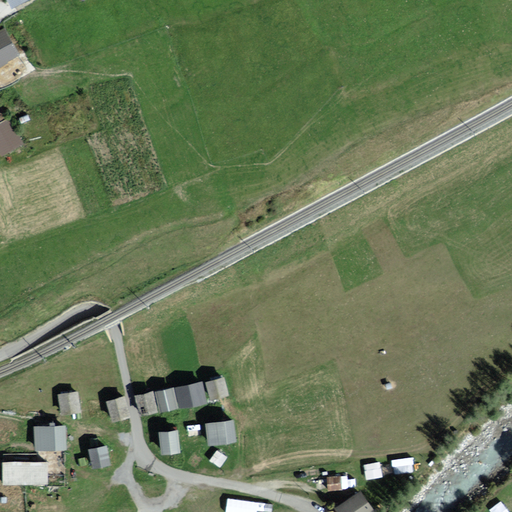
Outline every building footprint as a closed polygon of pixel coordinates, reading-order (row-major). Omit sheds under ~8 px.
[(4,29),(0,31),(0,65),(19,54),(4,29)] [(8,120),(0,124),(0,147),(3,152),(20,143),(8,120)] [(223,378),(206,382),(210,398),(227,393),(223,378)] [(201,383),(177,388),(181,404),(188,403),(199,400),(205,399),(201,383)] [(157,392),(160,409),(176,406),(172,389),(157,392)] [(79,409),(75,392),(60,395),(64,412),(79,409)] [(141,412),(156,409),(153,392),(137,395),(141,412)] [(124,398),(110,402),(114,419),(128,416),(124,398)] [(232,421),(207,424),(209,441),(217,440),(226,439),(234,438),(232,421)] [(64,427),(36,427),(37,448),(55,447),(64,447),(64,427)] [(179,450),(177,430),(162,432),(164,451),(171,451),(179,450)] [(105,447),(91,450),(94,465),(101,463),(108,462),(105,447)] [(46,472),(46,462),(4,462),(4,483),(46,483),(46,472)] [(341,477),(328,478),(329,489),(342,488),(341,477)] [(360,493),(339,507),(342,511),(369,511),(372,511),(360,493)]
